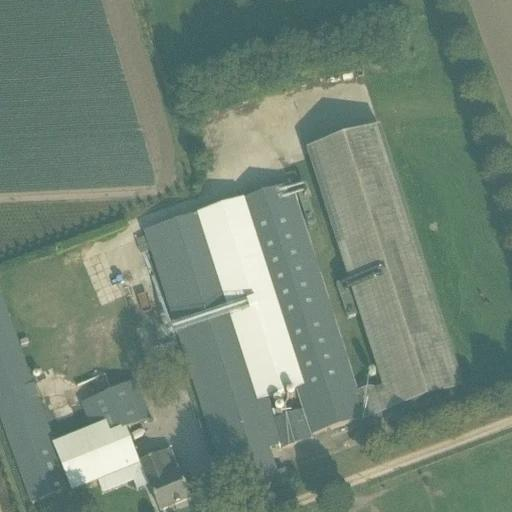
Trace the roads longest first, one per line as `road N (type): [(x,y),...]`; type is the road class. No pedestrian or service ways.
road 1 (track): [(280,511),(511,421)]
road 2 (track): [(456,0),(511,167)]
